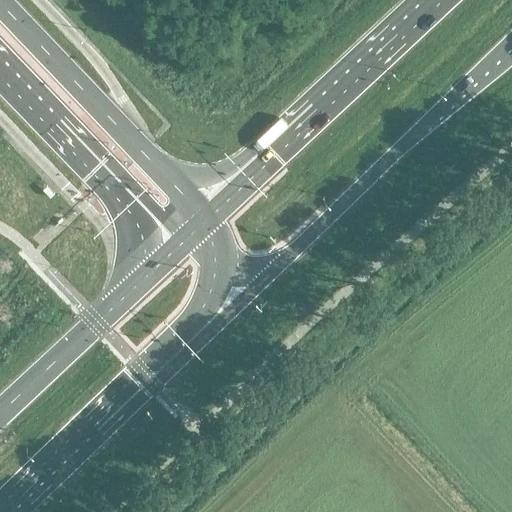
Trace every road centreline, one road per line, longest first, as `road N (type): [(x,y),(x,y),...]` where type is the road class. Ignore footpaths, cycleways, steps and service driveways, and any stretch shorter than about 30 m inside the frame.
road 1 (trunk): [(236,292),(289,255),(511,42)]
road 2 (trunk): [(5,511),(236,292)]
road 3 (trunk): [(434,0),(206,221)]
road 4 (trunk): [(206,221),(0,4)]
road 5 (trunk): [(0,74),(170,255)]
road 6 (trunk): [(170,255),(0,415)]
